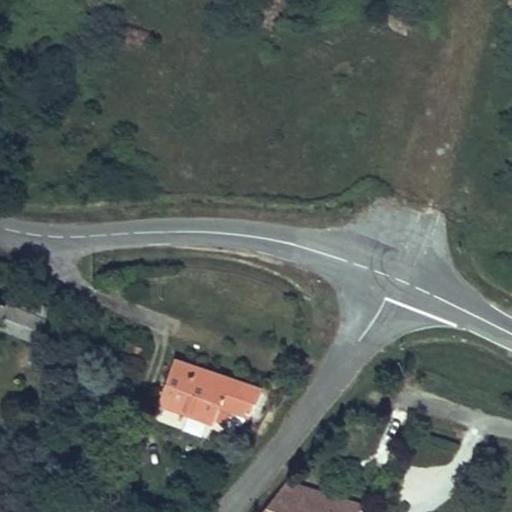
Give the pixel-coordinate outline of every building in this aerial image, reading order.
[(0,304),(0,340),(20,350),(33,319),(0,304)] [(177,359),(161,401),(212,419),(216,406),(249,417),(259,386),(177,359)] [(158,410),(155,420),(182,428),(185,418),(158,410)] [(187,420),(184,431),(207,438),(210,427),(187,420)] [(132,440),(124,463),(143,472),(153,448),(132,440)] [(276,475),(263,511),(351,511),(356,496),(348,493),(346,499),(309,490),(310,483),(276,475)]
